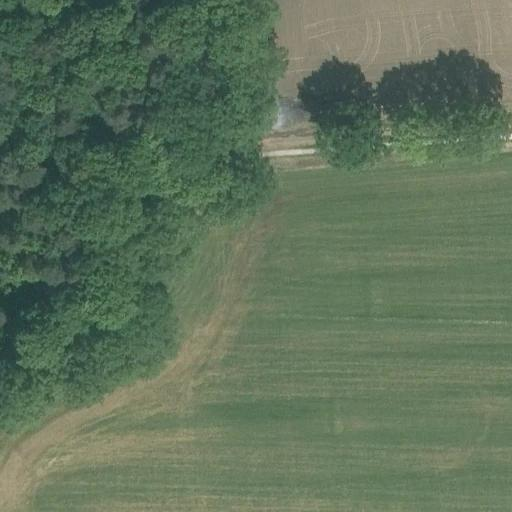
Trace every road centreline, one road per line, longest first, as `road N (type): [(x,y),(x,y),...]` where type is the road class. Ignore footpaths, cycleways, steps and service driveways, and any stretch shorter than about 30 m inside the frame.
road 1 (track): [(175,152),(511,122)]
road 2 (track): [(0,350),(102,296),(124,271),(162,168)]
road 3 (track): [(0,154),(126,159),(175,152)]
road 4 (track): [(175,152),(219,94),(210,0)]
